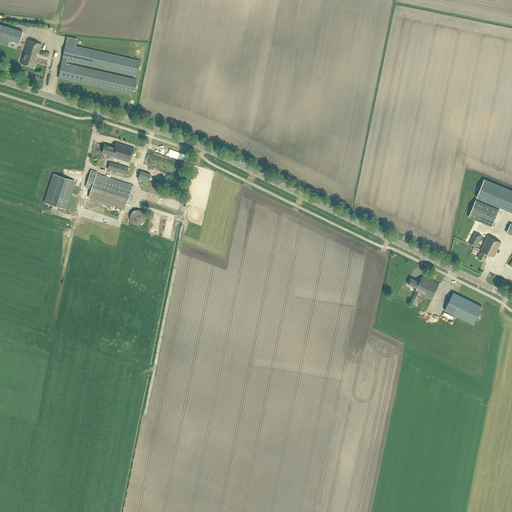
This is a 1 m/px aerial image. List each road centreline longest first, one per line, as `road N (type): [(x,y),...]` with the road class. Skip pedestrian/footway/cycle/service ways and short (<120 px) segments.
road 1 (tertiary): [(511,299),(185,139),(0,80)]
road 2 (track): [(187,208),(127,493)]
road 3 (track): [(152,129),(133,173),(138,203),(184,220)]
